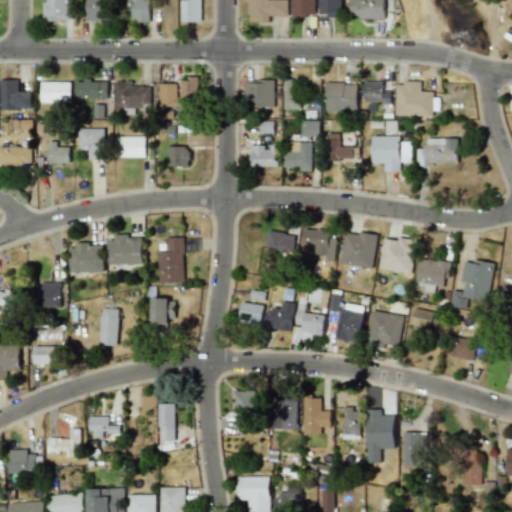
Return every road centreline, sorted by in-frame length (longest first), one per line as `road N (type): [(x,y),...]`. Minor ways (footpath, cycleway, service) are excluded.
road 1 (residential): [(0,416),(120,370),(213,355),(343,367),(511,409)]
road 2 (residential): [(0,243),(79,214),(190,199),(355,195),(511,225)]
road 3 (residential): [(223,511),(211,397),(228,218),(226,0)]
road 4 (residential): [(21,50),(396,50),(462,68),(511,69)]
road 5 (residential): [(511,184),(462,68)]
